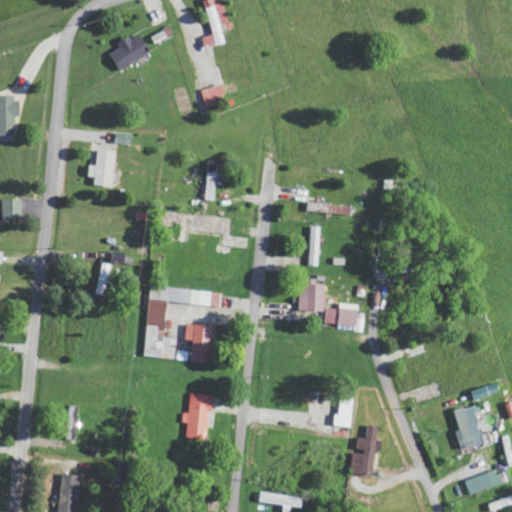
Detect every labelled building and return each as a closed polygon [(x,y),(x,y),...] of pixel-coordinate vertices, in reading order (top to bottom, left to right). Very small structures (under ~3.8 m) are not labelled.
[(226,1),(217,3),(216,0),(206,0),(214,34),(204,37),(206,48),(226,43),(224,30),(232,28),(226,1)] [(113,52),(120,69),(152,54),(143,34),(133,38),(132,36),(119,42),(121,48),(113,52)] [(234,99),(228,81),(201,90),(207,107),(234,99)] [(20,95),(0,95),(0,135),(17,135),(16,116),(21,115),(20,95)] [(117,143),(134,144),(135,133),(118,132),(117,143)] [(119,151),(100,149),(98,165),(92,165),(91,177),(96,177),(95,184),(115,186),(119,151)] [(217,200),(217,181),(227,181),(227,160),(206,161),(207,200),(217,200)] [(5,199),(5,220),(25,219),(24,199),(5,199)] [(353,204),(307,203),(307,212),(353,214),(353,204)] [(308,265),(320,266),(321,226),(309,226),(308,265)] [(113,265),(135,267),(136,255),(114,253),(113,265)] [(97,294),(108,295),(114,264),(103,261),(97,294)] [(327,311),(328,284),(302,284),(302,311),(327,311)] [(223,292),(151,285),(144,356),(190,361),(191,351),(178,349),(179,338),(166,337),(170,302),(222,306),(223,292)] [(361,304),(341,304),(340,308),(328,308),(327,325),(365,326),(366,313),(360,313),(361,304)] [(188,339),(196,340),(194,361),(212,363),(216,325),(189,323),(188,339)] [(214,395),(193,393),(191,413),(184,412),(183,423),(190,423),(188,438),(210,440),(214,395)] [(484,444),(476,405),(457,409),(461,430),(457,431),(461,449),(484,444)] [(382,426),(372,425),(370,438),(361,437),(359,448),(367,449),(366,454),(355,452),(352,472),(375,475),(378,451),(384,452),(385,441),(380,440),(382,426)] [(471,493),(501,485),(497,471),(467,479),(471,493)] [(66,511),(79,511),(81,475),(67,475),(66,511)] [(292,511),(293,507),(304,508),(305,497),(260,492),(259,503),(285,505),(284,511),(292,511)] [(511,495),(488,504),(490,511),(511,504),(511,495)]
